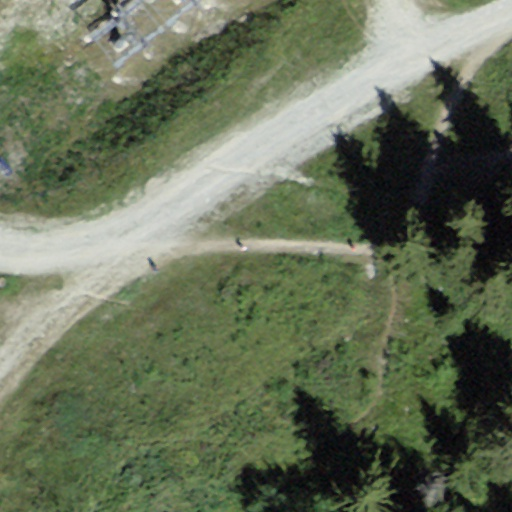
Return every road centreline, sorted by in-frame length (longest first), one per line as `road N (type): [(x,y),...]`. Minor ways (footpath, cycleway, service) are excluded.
road 1 (track): [(0,377),(97,277),(406,71),(511,12)]
road 2 (unknown): [(0,242),(140,250)]
